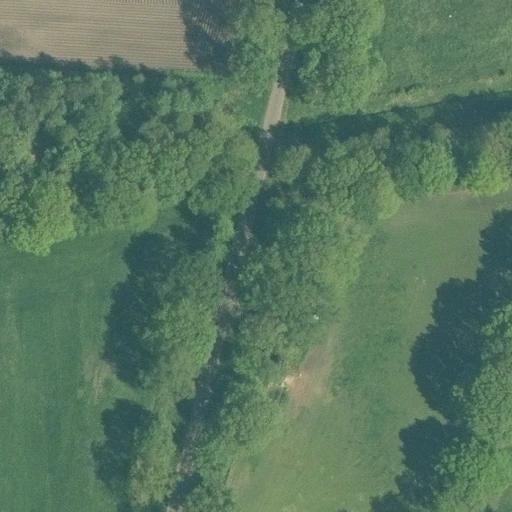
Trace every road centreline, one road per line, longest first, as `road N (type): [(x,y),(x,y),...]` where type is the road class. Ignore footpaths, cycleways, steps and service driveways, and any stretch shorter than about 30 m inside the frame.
road 1 (unclassified): [(173,511),(299,0)]
road 2 (track): [(257,175),(283,163),(511,125)]
